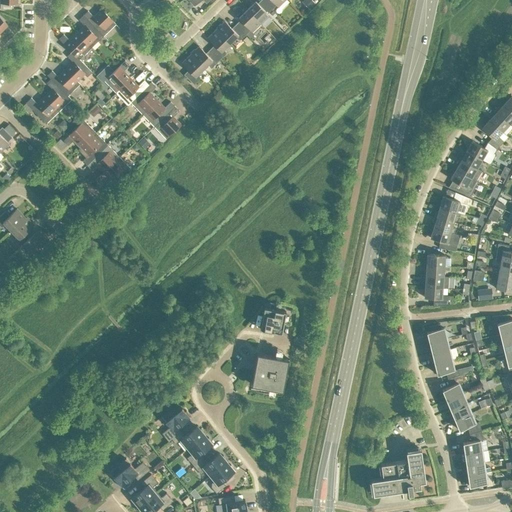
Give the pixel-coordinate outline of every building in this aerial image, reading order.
[(263,0),(263,1),(272,9),(276,5),(278,7),(284,0),(263,0)] [(255,1),(247,9),(260,23),(269,15),(267,13),(272,9),(263,1),(259,5),(255,1)] [(88,10),(83,15),(103,36),(115,24),(101,9),(93,16),(88,10)] [(242,21),(237,26),(246,34),(250,30),(252,32),(260,23),(247,9),(238,18),(242,21)] [(84,25),(77,33),(91,47),(103,36),(83,15),(78,19),(84,25)] [(224,21),(216,29),(229,43),(235,38),(239,40),(246,34),(237,26),(233,30),(224,21)] [(216,46),(212,51),(220,59),(226,53),(226,52),(224,48),(229,43),(216,29),(207,37),(216,46)] [(59,39),(71,51),(79,59),(91,47),(77,33),(69,40),(63,34),(59,39)] [(252,43),(246,36),(243,40),(249,46),(252,43)] [(199,46),(190,54),(204,68),(209,63),(213,65),(220,59),(212,51),(207,55),(199,46)] [(73,62),(65,69),(77,81),(84,74),(87,77),(92,72),(79,59),(71,51),(67,56),(73,62)] [(204,68),(190,54),(181,62),(190,71),(185,76),(194,85),(200,78),(200,77),(198,73),(204,68)] [(129,65),(125,60),(104,80),(116,92),(131,78),(123,70),(129,65)] [(108,65),(96,76),(102,82),(113,71),(108,65)] [(47,75),(50,78),(51,78),(67,95),(80,84),(77,81),(65,69),(57,76),(52,70),(47,75)] [(52,89),(44,96),(59,111),(71,99),(67,95),(51,78),(50,78),(46,83),(52,89)] [(128,105),(131,102),(130,102),(148,84),(144,80),(138,86),(131,78),(116,92),(128,105)] [(131,102),(142,114),(157,99),(150,92),(156,86),(151,81),(148,84),(130,102),(131,102)] [(511,96),(511,95),(503,104),(511,111),(511,96)] [(59,111),(44,96),(37,103),(31,97),(25,103),(46,123),(59,111)] [(142,114),(154,126),(175,106),(170,101),(164,107),(157,99),(142,114)] [(498,106),(494,110),(509,123),(511,120),(511,111),(503,104),(500,107),(498,106)] [(175,106),(154,126),(166,138),(181,124),(173,116),(179,110),(175,106)] [(492,116),(489,119),(502,131),(509,123),(494,110),(491,114),(492,116)] [(76,122),(80,118),(78,117),(75,120),(74,119),(71,122),(74,125),(77,122),(76,122)] [(492,137),(487,142),(496,149),(503,141),(498,136),(502,131),(489,119),(481,128),(492,137)] [(80,146),(81,147),(96,133),(84,120),(63,140),(68,145),(74,139),(76,142),(75,144),(79,147),(80,146)] [(0,151),(9,143),(7,141),(12,137),(3,128),(0,131),(0,151)] [(62,135),(58,130),(53,134),(57,139),(62,135)] [(82,160),(87,165),(108,145),(96,133),(81,147),(78,149),(81,153),(85,157),(82,160)] [(144,137),(138,142),(144,149),(150,144),(144,137)] [(472,140),(466,150),(482,159),(484,154),(491,158),(496,149),(487,142),(484,147),(472,140)] [(97,164),(104,171),(119,157),(108,145),(87,165),(91,169),(97,164)] [(462,153),(459,158),(476,168),(482,159),(466,150),(464,155),(462,153)] [(119,157),(104,171),(112,179),(106,184),(110,189),(131,169),(119,157)] [(458,164),(455,169),(476,181),(476,180),(481,171),(476,168),(459,158),(456,163),(458,164)] [(476,181),(455,169),(450,178),(462,185),(458,191),(469,196),(478,181),(476,180),(476,181)] [(6,182),(10,178),(6,173),(1,178),(6,182)] [(442,196),(439,206),(460,212),(460,213),(464,214),(469,198),(458,193),(456,199),(442,196)] [(436,211),(434,216),(453,222),(455,215),(459,216),(460,213),(460,212),(439,206),(438,211),(436,211)] [(6,225),(11,230),(25,217),(17,208),(8,217),(3,212),(0,215),(0,226),(1,227),(2,227),(6,225)] [(435,222),(433,227),(454,233),(455,228),(452,227),(453,222),(434,216),(432,221),(435,222)] [(20,247),(24,244),(23,244),(29,239),(28,238),(24,234),(33,225),(25,217),(11,230),(16,236),(14,239),(14,240),(20,247)] [(507,222),(503,231),(511,235),(511,224),(507,222)] [(454,233),(433,227),(430,238),(443,242),(441,248),(455,251),(457,244),(451,242),(454,233)] [(23,244),(24,244),(29,249),(26,254),(33,260),(42,252),(37,247),(46,239),(37,230),(28,238),(29,239),(23,244)] [(495,259),(501,259),(511,261),(511,251),(508,251),(508,245),(498,244),(495,259)] [(427,253),(426,264),(444,266),(445,255),(427,253)] [(511,261),(501,259),(499,269),(511,271),(511,261)] [(423,269),(423,275),(443,276),(444,270),(450,271),(450,266),(444,266),(426,264),(426,270),(423,269)] [(511,271),(499,269),(497,278),(511,280),(511,271)] [(448,288),(448,277),(443,276),(423,275),(423,281),(425,281),(425,286),(442,287),(448,288)] [(511,280),(497,278),(496,288),(511,290),(511,280)] [(442,287),(425,286),(424,297),(438,298),(437,305),(451,304),(452,296),(442,295),(442,287)] [(477,290),(478,300),(492,298),(491,288),(477,290)] [(260,328),(271,330),(275,309),(264,307),(260,328)] [(275,309),(271,330),(281,332),(285,311),(275,309)] [(497,323),(499,334),(511,330),(511,319),(505,321),(504,314),(491,316),(493,324),(497,323)] [(430,330),(426,331),(429,342),(446,338),(443,327),(441,328),(439,323),(429,326),(430,330)] [(511,330),(499,334),(502,344),(511,341),(511,330)] [(429,342),(431,353),(449,348),(446,338),(429,342)] [(511,341),(502,344),(505,355),(511,352),(511,341)] [(431,353),(434,363),(451,359),(449,348),(431,353)] [(251,384),(283,390),(288,358),(257,352),(251,384)] [(445,372),(448,379),(459,375),(457,369),(454,370),(451,359),(434,363),(437,374),(445,372)] [(442,389),(446,399),(462,393),(459,384),(465,381),(463,374),(459,375),(448,379),(450,386),(442,389)] [(446,399),(450,409),(467,403),(462,393),(446,399)] [(450,409),(454,419),(471,412),(467,403),(450,409)] [(169,441),(172,439),(171,438),(181,431),(177,427),(190,416),(190,417),(191,416),(186,410),(185,411),(181,407),(175,412),(171,407),(161,415),(170,426),(161,433),(169,441)] [(467,426),(469,433),(481,430),(478,421),(475,423),(471,412),(454,419),(459,430),(467,426)] [(181,439),(188,447),(188,448),(204,435),(206,434),(201,428),(199,429),(197,426),(184,435),(181,431),(171,438),(172,439),(175,443),(181,439)] [(488,450),(486,439),(483,439),(481,430),(469,433),(471,441),(462,442),(464,453),(481,450),(488,450)] [(187,457),(194,466),(203,458),(199,454),(212,443),(213,444),(213,443),(208,437),(207,438),(204,435),(188,448),(188,447),(186,449),(190,454),(187,457)] [(380,463),(380,464),(382,464),(384,477),(371,479),(371,480),(373,480),(375,493),(373,493),(373,494),(407,489),(408,493),(413,492),(412,488),(421,487),(420,481),(425,480),(420,448),(406,451),(407,460),(380,463)] [(489,460),(488,450),(481,450),(464,453),(465,464),(483,461),(489,460)] [(206,470),(210,474),(210,475),(226,462),(227,462),(228,461),(223,455),(221,456),(219,453),(207,462),(203,458),(194,466),(201,474),(206,470)] [(137,480),(150,469),(143,461),(134,468),(126,458),(109,471),(114,477),(114,476),(117,479),(115,480),(120,487),(121,486),(134,475),(137,480)] [(465,464),(467,474),(491,471),(490,467),(484,467),(483,461),(465,464)] [(210,475),(210,474),(208,476),(213,481),(211,483),(211,487),(216,493),(225,485),(222,481),(234,470),(235,471),(236,470),(231,464),(229,465),(227,462),(226,462),(210,475)] [(491,471),(467,474),(469,485),(486,483),(486,486),(493,485),(491,471)] [(133,501),(137,507),(157,491),(152,486),(158,482),(151,473),(140,483),(143,487),(131,497),(134,500),(133,501)] [(511,478),(501,480),(502,487),(511,485),(511,478)] [(157,491),(137,507),(141,511),(143,511),(144,511),(143,511),(150,511),(158,505),(162,510),(173,500),(166,492),(161,496),(157,491)] [(177,499),(183,507),(189,501),(183,494),(177,499)] [(227,502),(228,511),(239,511),(247,511),(245,499),(234,501),(234,495),(218,497),(219,503),(227,502)]
